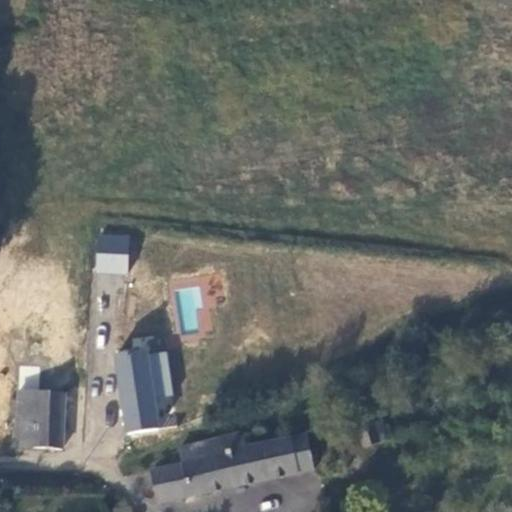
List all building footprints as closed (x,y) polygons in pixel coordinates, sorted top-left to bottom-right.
[(96,234),(95,273),(128,274),(129,234),(96,234)] [(120,441),(160,435),(157,410),(145,411),(143,381),(138,381),(137,370),(114,373),(117,386),(113,387),(120,441)] [(56,400),(57,373),(31,371),(30,400),(56,400)] [(56,400),(30,400),(11,398),(8,436),(14,438),(12,451),(53,454),(56,400)] [(215,461),(212,447),(171,456),(173,466),(154,470),(157,492),(164,492),(167,502),(287,481),(284,454),(283,449),(215,461)] [(287,481),(314,478),(310,450),(284,454),(287,481)]
